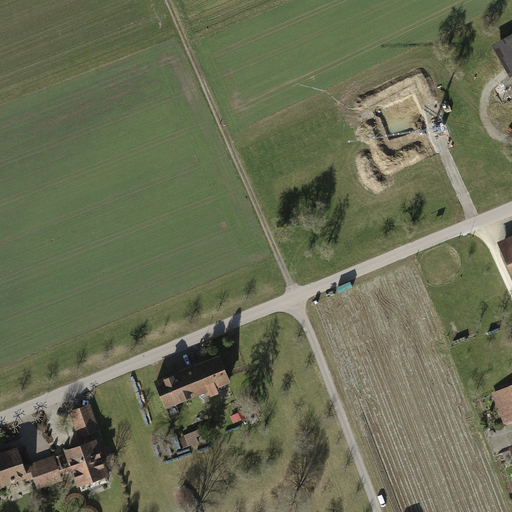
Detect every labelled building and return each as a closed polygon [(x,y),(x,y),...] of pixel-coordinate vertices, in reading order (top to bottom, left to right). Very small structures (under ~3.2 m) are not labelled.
[(511,35),(492,47),(511,82),(511,35)] [(511,109),(492,120),(501,136),(511,129),(511,109)] [(511,236),(497,243),(511,276),(511,236)] [(219,357),(153,383),(163,410),(230,385),(219,357)] [(511,386),(491,395),(503,425),(511,421),(511,386)] [(17,450),(0,456),(0,488),(33,478),(37,492),(73,480),(77,491),(111,479),(95,434),(99,433),(90,405),(69,412),(80,446),(64,451),(65,455),(24,469),(17,450)] [(201,430),(184,437),(187,446),(205,440),(201,430)]
